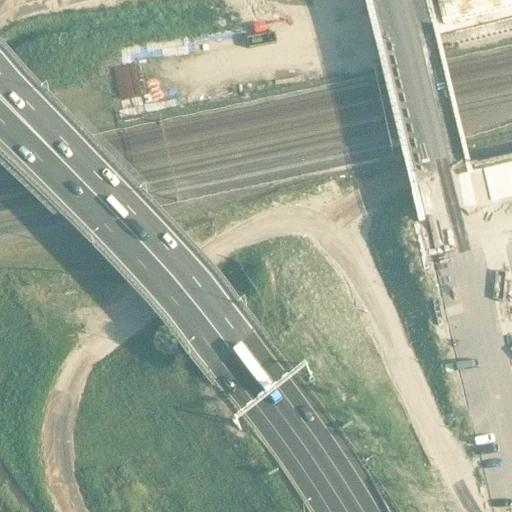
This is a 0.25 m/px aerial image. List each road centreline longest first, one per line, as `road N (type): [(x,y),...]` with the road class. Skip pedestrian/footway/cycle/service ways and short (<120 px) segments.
road 1 (track): [(74,511),(56,439),(80,358),(238,231),(312,218),(338,234),(358,262),(468,511)]
road 2 (track): [(0,138),(511,24)]
road 3 (motorway): [(394,0),(511,472)]
road 4 (motorway): [(56,164),(230,353),(353,511)]
road 5 (track): [(511,148),(397,181),(331,230)]
road 6 (motorway): [(511,171),(471,0)]
